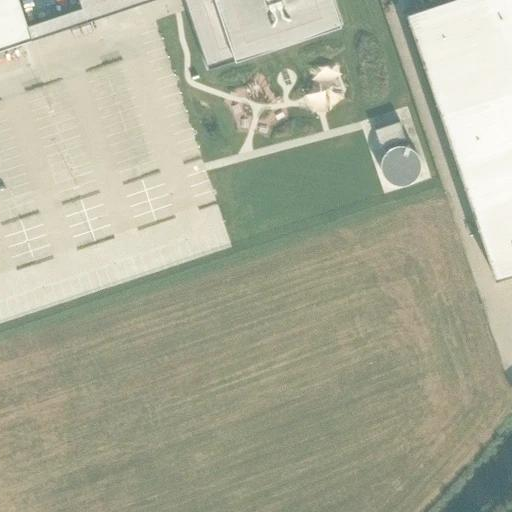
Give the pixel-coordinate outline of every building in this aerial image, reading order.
[(18,0),(0,0),(0,50),(32,39),(27,24),(18,0)] [(79,0),(82,6),(27,24),(32,39),(150,0),(186,0),(209,68),(341,24),(332,0),(79,0)] [(511,0),(437,0),(406,11),(495,277),(511,271),(511,0)] [(52,251),(225,201),(175,28),(115,46),(149,162),(36,195),(52,251)] [(404,139),(399,121),(374,129),(380,147),(404,139)]
